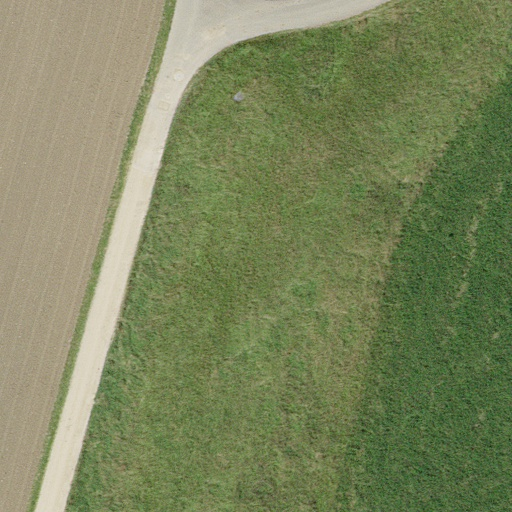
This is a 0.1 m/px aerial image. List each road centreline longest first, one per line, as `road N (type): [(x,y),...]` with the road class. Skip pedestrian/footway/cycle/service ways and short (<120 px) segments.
road 1 (track): [(50,511),(186,27)]
road 2 (track): [(191,0),(186,27),(284,18),(360,0)]
